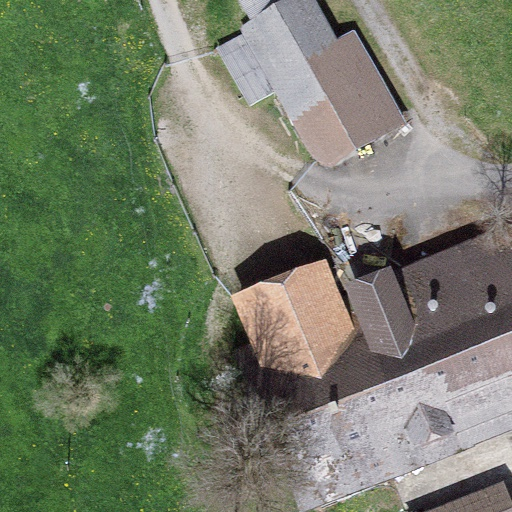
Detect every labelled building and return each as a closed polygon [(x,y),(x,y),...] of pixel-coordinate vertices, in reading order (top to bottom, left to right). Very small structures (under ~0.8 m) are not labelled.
[(237,0),(250,21),(286,0),(237,0)] [(397,114),(353,37),(326,52),(297,2),(251,28),(324,155),(397,114)] [(218,49),(250,106),(275,93),(243,35),(218,49)] [(355,308),(337,315),(322,275),(241,306),(305,485),(501,410),(507,423),(511,421),(511,247),(391,294),(388,287),(352,301),(355,308)] [(393,483),(404,511),(511,511),(511,454),(506,438),(393,483)]
